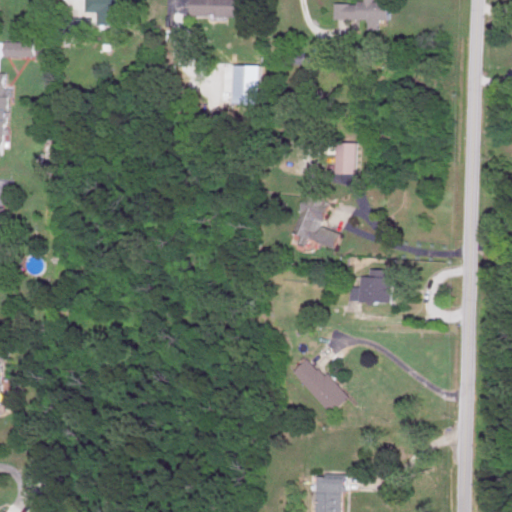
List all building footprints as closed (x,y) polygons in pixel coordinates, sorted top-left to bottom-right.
[(128,0),(88,0),(89,9),(101,10),(101,23),(128,23),(128,0)] [(254,0),(194,0),(194,13),(254,14),(254,0)] [(337,17),(371,17),(371,28),(383,28),(383,18),(394,18),(394,0),(367,0),(367,1),(337,0),(337,17)] [(95,16),(63,18),(64,36),(96,35),(95,16)] [(8,54),(46,56),(47,41),(8,40),(8,54)] [(264,63),(238,63),(237,102),(263,102),(264,63)] [(0,153),(8,153),(10,94),(8,93),(9,71),(0,70),(0,153)] [(362,141),(342,140),(341,171),(362,171),(362,141)] [(341,246),(346,232),(325,225),(333,201),(310,193),(297,231),(341,246)] [(10,206),(0,205),(0,259),(9,260),(9,244),(14,244),(14,233),(9,233),(10,206)] [(399,276),(392,275),(392,267),(374,267),(374,274),(366,274),(366,284),(356,284),(355,299),(398,300),(399,276)] [(334,415),(354,398),(332,370),(327,374),(312,356),(296,369),(334,415)] [(352,490),(352,477),(318,476),(316,511),(345,511),(346,490),(352,490)]
